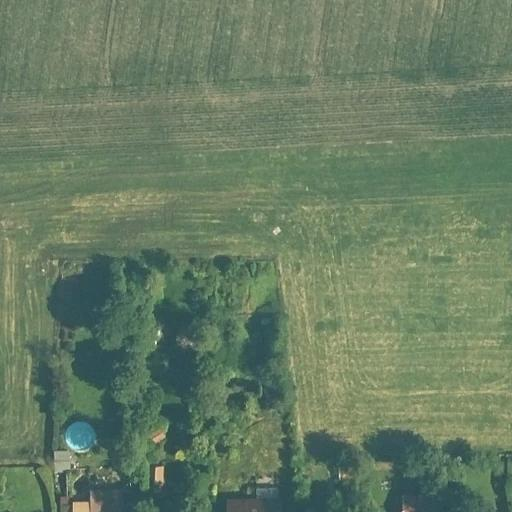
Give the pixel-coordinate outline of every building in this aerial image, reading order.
[(194,338),(194,359),(209,359),(209,338),(194,338)] [(55,464),(56,490),(71,489),(69,464),(55,464)] [(337,470),(338,485),(361,484),(360,468),(337,470)] [(139,472),(140,499),(164,499),(164,471),(139,472)] [(72,509),(72,511),(125,511),(124,491),(94,493),(95,508),(72,509)] [(228,501),(228,511),(273,511),(272,497),(228,501)] [(406,502),(406,511),(443,511),(443,499),(406,502)]
